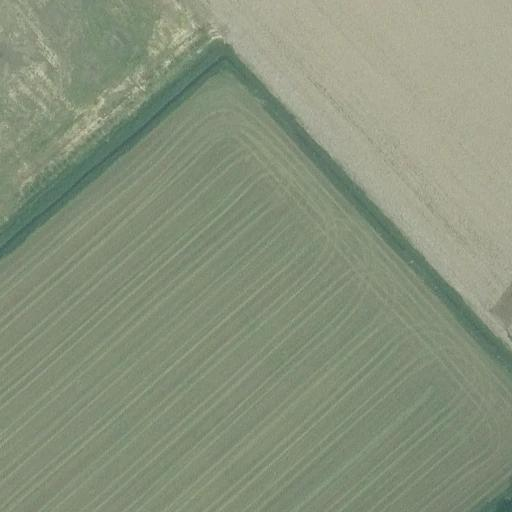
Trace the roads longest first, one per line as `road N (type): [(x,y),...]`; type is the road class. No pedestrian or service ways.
road 1 (residential): [(107,0),(511,434)]
road 2 (residential): [(0,394),(110,511)]
